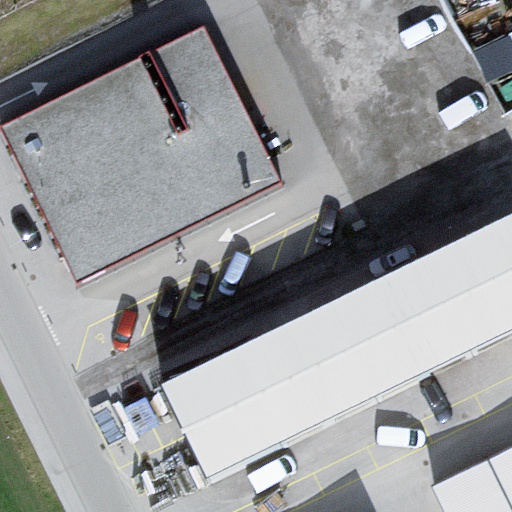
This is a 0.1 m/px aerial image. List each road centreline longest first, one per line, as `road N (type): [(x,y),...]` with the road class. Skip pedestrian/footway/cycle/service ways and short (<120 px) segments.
road 1 (unknown): [(222,511),(511,369)]
road 2 (unclassified): [(103,511),(0,296)]
